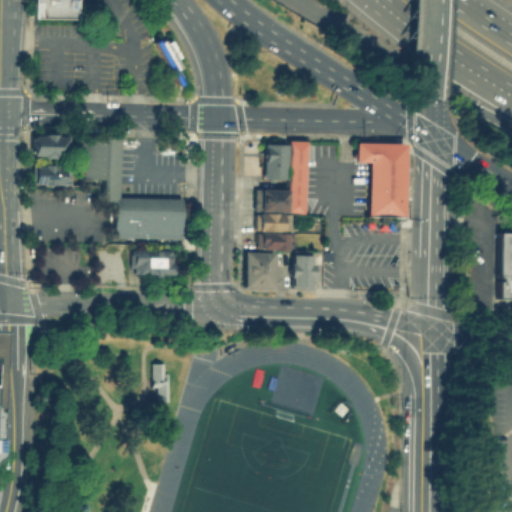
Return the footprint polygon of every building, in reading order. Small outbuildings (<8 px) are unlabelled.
[(73,0),(73,18),(29,17),(29,0),(73,0)] [(175,85),(150,41),(155,38),(156,40),(161,38),(162,41),(167,39),(177,56),(174,58),(179,67),(174,70),(180,82),(175,85)] [(63,134),(29,133),(28,156),(63,157),(63,134)] [(117,196),(118,137),(78,136),(78,178),(102,179),(101,201),(112,201),(112,237),(178,238),(178,197),(117,196)] [(300,211),(283,211),(283,189),(283,177),(284,143),(284,139),(301,139),(300,211)] [(379,214),(362,214),(363,162),(351,162),(351,140),(381,141),(379,214)] [(399,214),(379,214),(381,141),(400,141),(399,214)] [(283,177),(260,177),(261,142),(284,143),(283,177)] [(29,184),(67,184),(68,165),(30,165),(29,184)] [(283,211),(250,210),(251,188),(283,189),(283,211)] [(287,230),(251,229),(251,212),(287,213),(287,230)] [(501,297),(492,297),(492,231),(511,231),(511,291),(501,291),(501,297)] [(292,248),(252,248),(252,232),(288,232),(288,241),(292,241),(292,248)] [(167,249),(127,248),(126,273),(170,274),(171,260),(167,260),(167,249)] [(275,286),(239,285),(240,250),(271,250),(271,275),(275,276),(275,286)] [(310,285),(288,285),(288,274),(286,274),(286,262),(289,262),(289,253),(307,254),(307,262),(311,262),(310,285)] [(163,400),(153,400),(153,385),(147,385),(147,361),(160,361),(160,371),(163,371),(163,400)]
